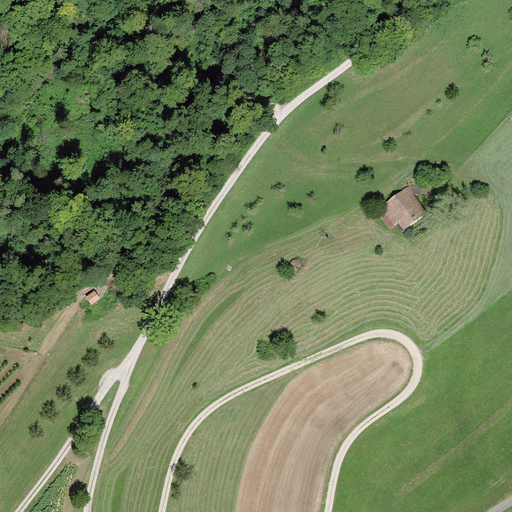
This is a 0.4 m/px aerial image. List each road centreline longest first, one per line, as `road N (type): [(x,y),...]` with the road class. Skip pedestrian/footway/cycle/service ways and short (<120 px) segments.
road 1 (track): [(328,511),(332,470),(347,434),(416,380),(411,348),(390,335),(366,337),(202,410),(176,454),(160,511)]
road 2 (track): [(99,464),(195,305),(233,268),(326,229),(425,163),(471,173)]
road 3 (track): [(130,367),(193,226),(239,164),(411,0)]
road 4 (track): [(291,109),(88,102),(0,148)]
road 5 (track): [(415,361),(474,312),(491,282),(507,212),(471,173)]
road 6 (track): [(130,367),(18,511)]
road 7 (track): [(87,511),(130,367)]
